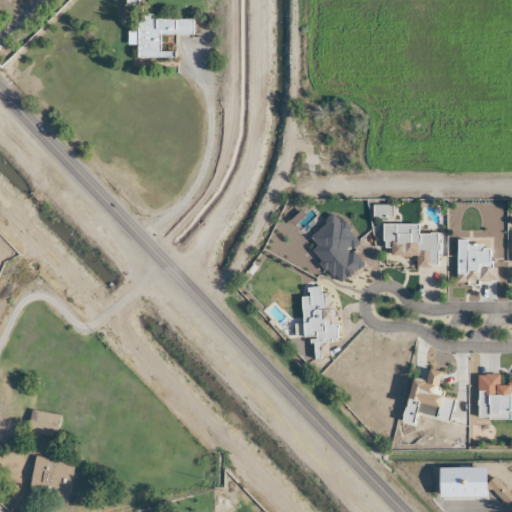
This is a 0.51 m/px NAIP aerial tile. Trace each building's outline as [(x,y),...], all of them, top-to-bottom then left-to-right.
[(191,19),(142,19),(141,0),(126,0),(126,45),(135,45),(135,58),(172,58),(172,52),(158,52),(158,35),(191,36),(191,19)] [(343,123),(335,123),(335,169),(343,169),(343,123)] [(302,157),(303,166),(316,164),(315,155),(302,157)] [(25,432),(55,438),(59,416),(29,410),(25,432)] [(27,496),(66,502),(72,464),(33,458),(27,496)] [(484,484),(504,505),(511,497),(492,477),(484,484)]
